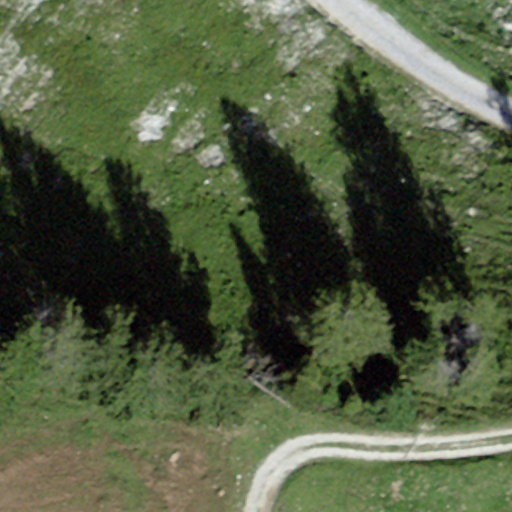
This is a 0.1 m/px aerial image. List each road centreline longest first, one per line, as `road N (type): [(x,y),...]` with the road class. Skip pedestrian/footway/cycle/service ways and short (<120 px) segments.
road 1 (track): [(256,511),(269,479),(295,459),(322,452),(397,458),(511,447)]
road 2 (track): [(511,111),(424,83),(323,0)]
